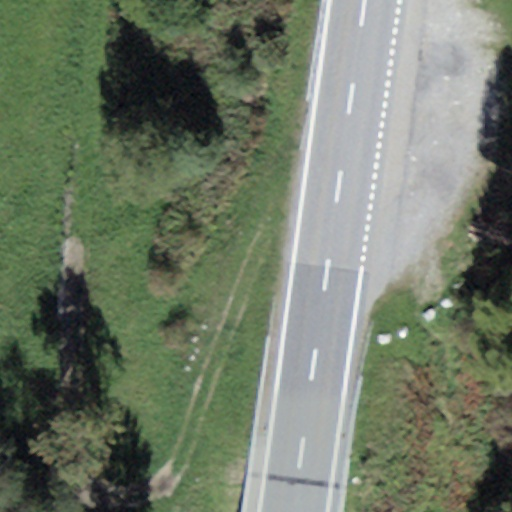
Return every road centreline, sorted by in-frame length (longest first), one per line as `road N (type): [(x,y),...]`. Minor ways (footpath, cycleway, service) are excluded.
road 1 (primary): [(295,511),(363,0)]
road 2 (track): [(511,55),(356,52)]
